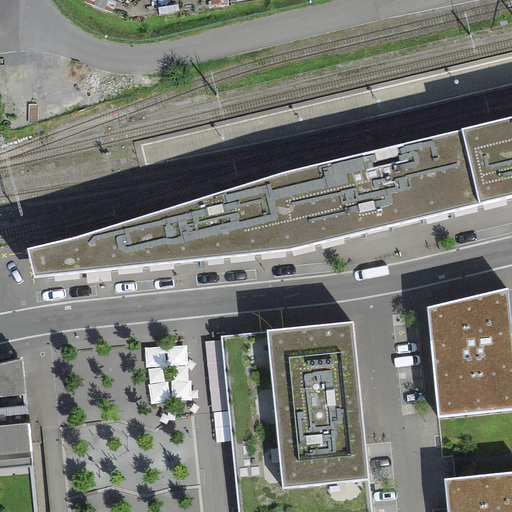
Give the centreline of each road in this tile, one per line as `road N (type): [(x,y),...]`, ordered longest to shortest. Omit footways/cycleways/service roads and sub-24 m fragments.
road 1 (residential): [(511,251),(350,286),(0,328)]
road 2 (unknown): [(193,302),(219,511)]
